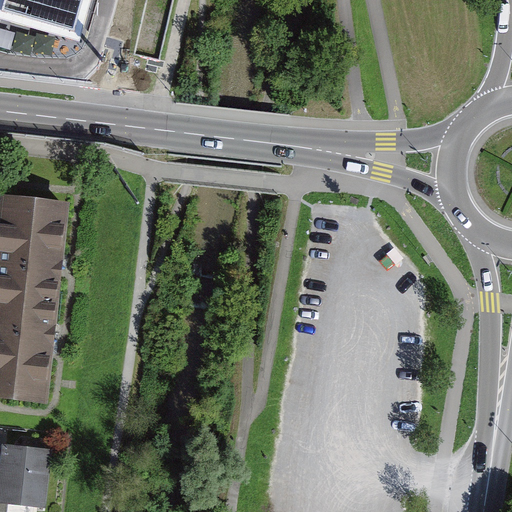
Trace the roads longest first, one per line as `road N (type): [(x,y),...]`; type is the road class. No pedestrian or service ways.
road 1 (secondary): [(0,110),(294,147)]
road 2 (secondary): [(473,227),(502,382)]
road 3 (secondary): [(502,382),(484,511)]
road 4 (secondary): [(348,155),(461,210)]
